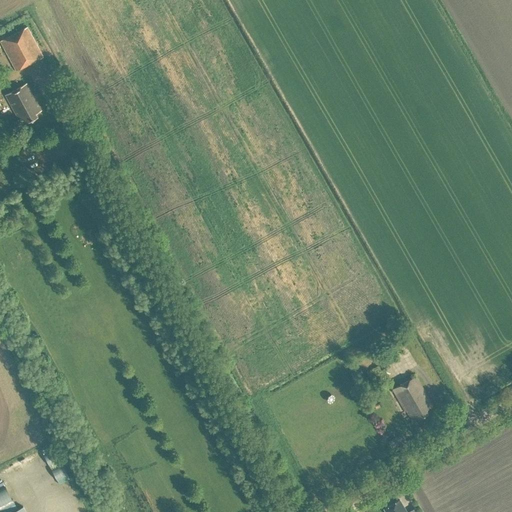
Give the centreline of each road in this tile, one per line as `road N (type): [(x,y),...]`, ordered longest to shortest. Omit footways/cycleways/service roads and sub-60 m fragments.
road 1 (track): [(301,511),(70,108)]
road 2 (tertiary): [(322,511),(511,400)]
